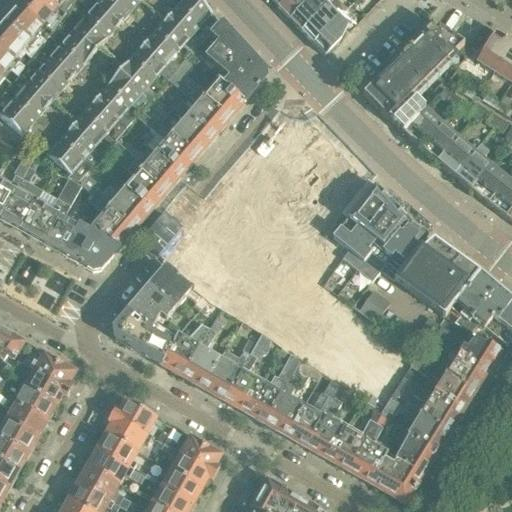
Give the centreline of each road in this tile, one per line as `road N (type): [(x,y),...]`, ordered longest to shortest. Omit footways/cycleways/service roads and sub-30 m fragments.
road 1 (residential): [(305,77),(91,315),(86,343)]
road 2 (residential): [(511,265),(420,193),(312,85)]
road 3 (residential): [(111,368),(257,449)]
road 4 (residential): [(28,511),(111,368)]
road 5 (residential): [(433,511),(511,385)]
road 6 (residential): [(257,449),(365,511)]
road 7 (residential): [(312,85),(401,0)]
